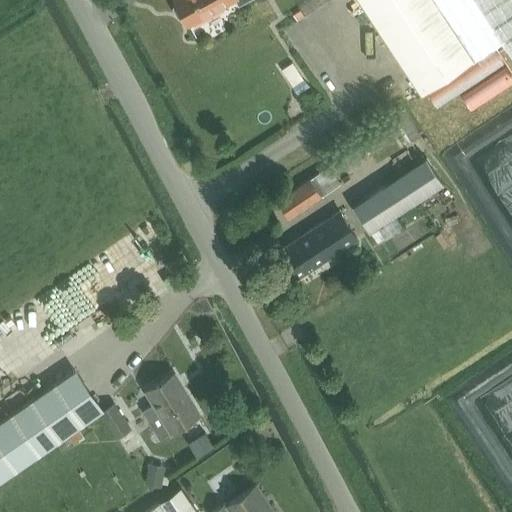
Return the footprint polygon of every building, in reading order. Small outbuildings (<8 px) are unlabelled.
[(188,23),(229,0),(236,0),(238,2),(241,0),(174,0),(172,7),(177,16),(185,18),(188,23)] [(511,0),(357,0),(419,94),(501,39),(511,55),(511,0)] [(303,77),(292,85),(296,92),(308,84),(303,77)] [(404,107),(391,114),(392,115),(384,120),(389,127),(398,122),(409,141),(419,135),(404,107)] [(374,126),(360,135),(364,143),(379,133),(374,126)] [(377,243),(403,226),(395,213),(442,182),(425,156),(352,205),(377,243)] [(309,177),(276,200),(289,219),(322,196),(341,183),(329,166),(310,178),(309,177)] [(340,210),(273,253),(291,281),(358,237),(340,210)] [(0,478),(99,410),(117,437),(130,428),(113,402),(103,409),(74,368),(0,419),(0,478)] [(149,403),(146,409),(145,413),(156,431),(159,432),(166,432),(170,429),(171,430),(199,413),(174,372),(146,390),(153,401),(149,403)] [(150,467),(146,482),(162,485),(165,470),(150,467)] [(274,511),(257,485),(225,506),(223,503),(210,511),(274,511)] [(159,501),(142,511),(197,511),(180,486),(159,501)]
